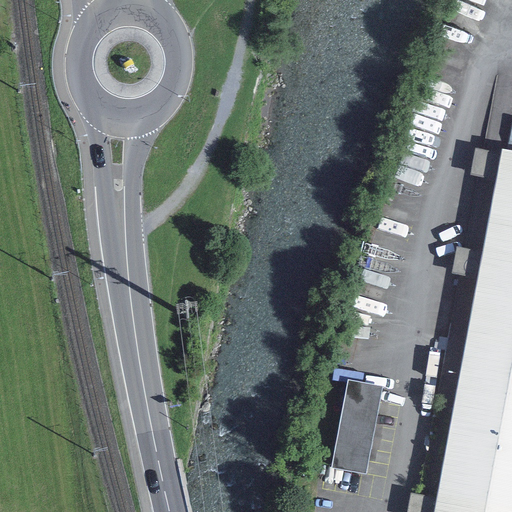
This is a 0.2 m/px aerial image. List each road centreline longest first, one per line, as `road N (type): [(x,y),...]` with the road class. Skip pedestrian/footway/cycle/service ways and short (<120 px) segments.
road 1 (secondary): [(120,116),(131,311),(169,511)]
road 2 (secondary): [(120,116),(162,101),(178,73),(175,36),(136,8)]
road 3 (secondary): [(104,15),(82,40),(79,75),(95,106),(120,116)]
